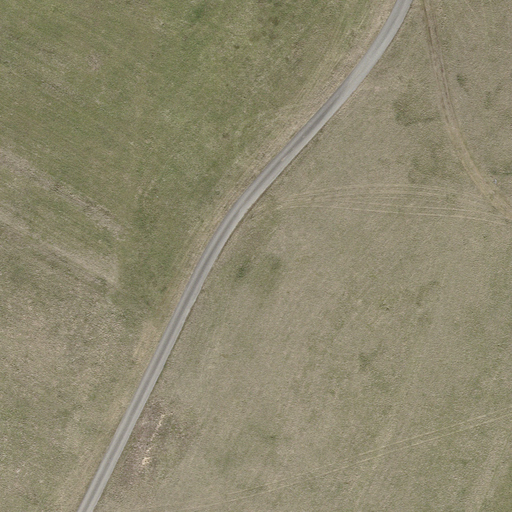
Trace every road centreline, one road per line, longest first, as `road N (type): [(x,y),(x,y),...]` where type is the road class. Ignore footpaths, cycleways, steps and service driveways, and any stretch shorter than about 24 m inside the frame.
road 1 (track): [(80,511),(233,214),(312,135),(409,0)]
road 2 (track): [(432,0),(447,125),(511,216)]
